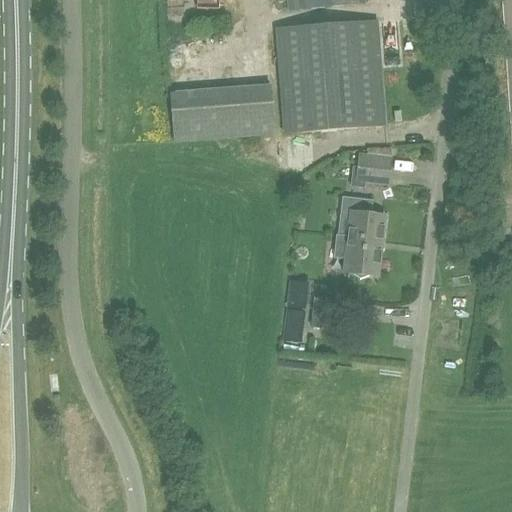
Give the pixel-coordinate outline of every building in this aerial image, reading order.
[(287,0),(288,11),(363,4),(363,0),(287,0)] [(276,30),(283,134),(384,126),(376,22),(276,30)] [(174,142),(274,135),(270,86),(170,94),(174,142)] [(389,185),(392,161),(392,158),(392,149),(367,147),(366,155),(359,154),(356,181),(389,185)] [(343,198),(338,235),(336,235),(336,238),(382,243),(385,217),(371,215),(373,202),(343,198)] [(377,277),(382,243),(336,238),(334,257),(345,259),(344,272),(352,273),(359,279),(368,275),(377,277)] [(289,280),(286,308),(302,310),(305,282),(289,280)] [(335,330),(339,302),(315,300),(312,327),(335,330)]
